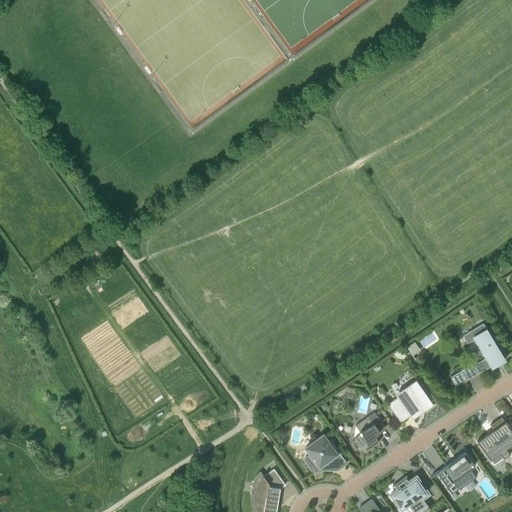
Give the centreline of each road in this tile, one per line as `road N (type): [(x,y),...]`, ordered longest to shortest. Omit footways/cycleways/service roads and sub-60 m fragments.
road 1 (track): [(0,78),(252,419)]
road 2 (residential): [(338,496),(511,381)]
